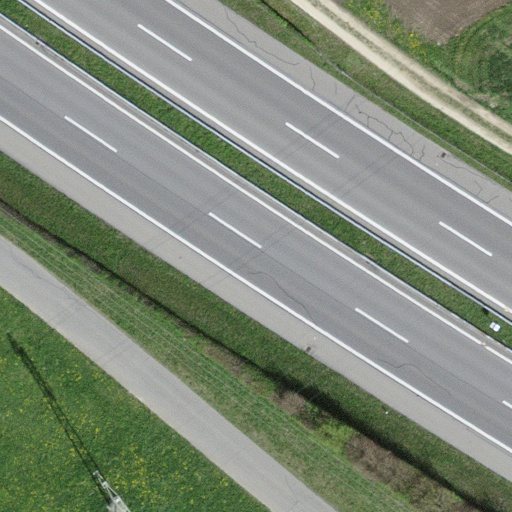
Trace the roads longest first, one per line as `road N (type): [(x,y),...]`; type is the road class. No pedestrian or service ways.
road 1 (motorway): [(0,73),(511,406)]
road 2 (motorway): [(511,268),(93,0)]
road 3 (unclassified): [(303,511),(0,261)]
road 4 (track): [(511,141),(310,0)]
